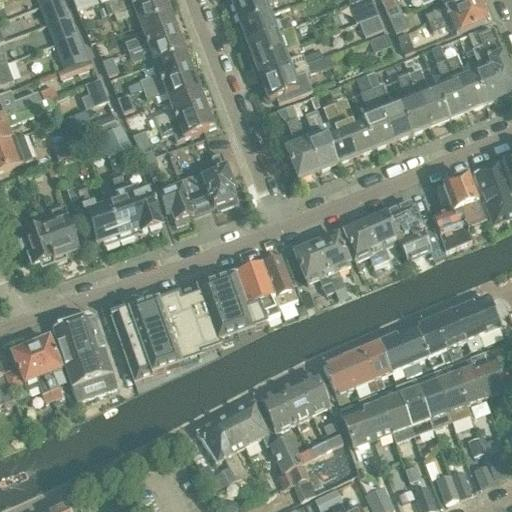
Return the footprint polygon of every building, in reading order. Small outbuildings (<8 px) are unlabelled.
[(71,0),(77,15),(98,7),(95,0),(71,0)] [(126,0),(109,6),(104,8),(108,19),(113,17),(159,0),(126,0)] [(138,30),(173,17),(168,5),(165,6),(162,0),(159,0),(113,17),(117,27),(134,20),(138,30)] [(224,0),(226,4),(229,6),(229,7),(230,6),(232,11),(261,0),(224,0)] [(261,0),(232,11),(234,15),(233,16),(233,17),(233,21),(236,31),(270,18),(267,10),(282,4),(280,0),(261,0)] [(345,0),(349,9),(353,7),(368,1),(367,0),(345,0)] [(416,0),(417,1),(417,0),(418,0),(422,9),(439,3),(445,0),(416,0)] [(428,28),(479,6),(475,0),(445,0),(439,3),(443,12),(425,20),(428,28)] [(369,1),(349,9),(354,24),(375,15),(369,1)] [(398,8),(395,9),(392,1),(390,1),(381,5),(385,14),(384,14),(389,25),(403,19),(398,8)] [(67,17),(59,3),(46,8),(51,23),(67,17)] [(451,29),(455,39),(483,27),(485,21),(479,6),(428,28),(432,37),(451,29)] [(270,18),(236,31),(240,42),(243,44),(244,45),(245,44),(246,48),(292,31),(288,21),(285,13),(270,18)] [(128,56),(177,38),(174,31),(177,30),(173,17),(138,30),(142,40),(125,47),(128,56)] [(395,38),(409,32),(403,19),(389,25),(395,38)] [(75,36),(69,20),(53,27),(59,42),(75,36)] [(365,42),(383,35),(376,20),(359,27),(365,42)] [(299,50),(292,31),(246,48),(248,53),(247,54),(250,68),(284,55),(284,56),(299,50)] [(479,41),(477,35),(468,39),(473,53),(472,54),(480,74),(473,77),(486,110),(504,103),(479,41)] [(479,41),(504,103),(511,99),(511,81),(511,78),(510,78),(501,57),(500,57),(492,36),(479,41)] [(153,69),(187,56),(183,44),(180,45),(177,38),(128,56),(132,68),(150,61),(153,69)] [(404,60),(414,56),(406,38),(397,42),(404,60)] [(83,55),(77,40),(61,47),(66,61),(83,55)] [(430,54),(435,67),(444,63),(439,51),(430,54)] [(261,86),(322,63),(318,53),(294,62),(294,63),(288,66),(284,56),(284,55),(250,68),(251,70),(258,82),(259,82),(261,86)] [(143,94),(191,76),(189,69),(192,68),(187,56),(153,69),(157,79),(139,85),(139,86),(127,90),(130,99),(143,94)] [(486,110),(473,77),(465,80),(456,61),(446,65),(467,117),(486,110)] [(108,81),(118,77),(112,62),(101,66),(108,81)] [(326,72),(322,63),(261,86),(262,91),(261,91),(267,106),(275,102),(278,109),(311,96),(305,80),(326,72)] [(60,85),(93,73),(89,64),(39,83),(40,87),(58,80),(60,85)] [(467,117),(446,65),(435,69),(443,89),(435,92),(448,125),(467,117)] [(0,90),(7,88),(4,78),(10,75),(7,67),(0,69),(0,90)] [(448,125),(435,92),(428,95),(420,74),(408,79),(429,132),(448,125)] [(167,106),(201,93),(197,82),(194,83),(191,76),(143,94),(146,103),(164,97),(167,106)] [(411,140),(429,132),(408,79),(396,83),(405,104),(398,107),(411,140)] [(365,80),(355,84),(361,98),(370,94),(371,94),(365,80)] [(94,112),(108,106),(100,87),(86,92),(94,112)] [(411,140),(398,107),(391,110),(383,89),(371,94),(370,94),(392,147),(411,140)] [(156,131),(205,112),(203,106),(206,105),(201,93),(167,106),(171,115),(153,122),(156,131)] [(373,155),(392,147),(370,94),(361,98),(359,98),(368,119),(360,122),(373,155)] [(0,122),(32,110),(33,110),(41,107),(37,98),(37,97),(13,105),(10,96),(0,99),(0,122)] [(123,118),(134,114),(129,99),(117,104),(123,118)] [(334,108),(333,109),(355,162),(373,155),(360,122),(354,125),(346,104),(344,104),(334,108)] [(336,170),(355,162),(333,109),(322,113),(331,134),(325,136),(323,137),(336,170)] [(36,119),(33,110),(32,110),(0,122),(0,148),(13,143),(8,130),(36,119)] [(291,110),(276,116),(287,128),(295,148),(294,148),(283,153),(296,186),(317,177),(304,145),(306,144),(297,124),(291,110)] [(205,112),(156,131),(161,142),(172,138),(175,146),(181,143),(215,130),(211,118),(208,120),(205,112)] [(323,137),(325,136),(317,115),(305,120),(313,141),(306,144),(304,145),(317,177),(336,170),(323,137)] [(129,145),(121,131),(99,139),(104,154),(129,145)] [(0,176),(32,164),(23,139),(13,143),(0,148),(0,176)] [(58,164),(86,154),(81,141),(53,152),(58,164)] [(231,198),(235,196),(221,159),(210,163),(215,175),(202,180),(201,177),(177,186),(179,190),(180,189),(192,220),(217,211),(219,215),(235,209),(231,198)] [(511,163),(501,167),(502,168),(511,196),(511,163)] [(511,196),(502,168),(487,174),(507,227),(511,225),(511,196)] [(156,169),(147,172),(151,185),(156,198),(166,222),(171,220),(174,227),(176,232),(191,226),(189,221),(192,220),(180,189),(179,190),(166,194),(156,169)] [(493,232),(507,227),(487,174),(474,179),(493,232)] [(114,193),(124,189),(118,176),(109,179),(114,193)] [(471,248),(468,238),(486,232),(467,181),(441,192),(441,193),(437,195),(438,199),(436,200),(441,213),(448,211),(450,216),(431,222),(432,225),(440,246),(442,251),(445,259),(471,248)] [(79,204),(88,200),(84,190),(75,193),(79,202),(79,204)] [(79,202),(75,193),(75,192),(67,195),(70,205),(79,202)] [(162,232),(148,194),(137,198),(135,193),(125,196),(141,239),(148,237),(149,238),(151,239),(153,239),(154,239),(156,238),(158,238),(158,237),(159,236),(160,235),(160,232),(162,232)] [(139,240),(141,239),(125,196),(114,200),(116,205),(106,209),(119,246),(139,239),(139,240)] [(424,242),(410,206),(384,217),(385,219),(398,249),(398,250),(407,268),(430,258),(429,256),(442,251),(440,246),(429,217),(420,221),(427,240),(424,242)] [(119,246),(106,209),(95,213),(93,207),(82,211),(96,250),(102,248),(104,252),(119,246)] [(77,257),(68,230),(71,229),(64,211),(50,216),(54,228),(41,233),(54,270),(67,265),(66,261),(77,257)] [(385,219),(364,228),(385,278),(386,277),(393,274),(392,272),(385,256),(385,255),(398,250),(398,249),(385,219)] [(54,270),(41,233),(28,237),(23,226),(11,230),(15,242),(14,242),(21,263),(27,261),(31,273),(39,270),(41,274),(54,270)] [(364,228),(342,238),(356,268),(369,263),(369,262),(376,279),(377,281),(379,280),(385,278),(364,228)] [(338,277),(350,272),(337,240),(315,249),(335,296),(338,305),(348,301),(344,292),(338,277)] [(325,300),(335,296),(315,249),(294,257),(307,290),(319,285),(325,300)] [(280,262),(262,269),(276,302),(279,311),(287,308),(297,304),(293,295),(281,266),(280,262)] [(262,269),(234,280),(249,311),(253,309),(255,314),(259,313),(265,327),(266,326),(265,326),(266,326),(279,321),(271,304),(272,304),(272,303),(276,302),(262,269)] [(129,313),(110,320),(134,388),(146,383),(164,377),(180,371),(180,370),(189,367),(198,364),(200,363),(199,360),(209,356),(215,354),(217,354),(220,353),(217,344),(224,342),(229,340),(234,338),(235,341),(236,342),(239,341),(250,337),(253,336),(253,335),(252,334),(258,332),(266,329),(265,327),(259,313),(255,314),(253,309),(249,311),(234,280),(196,293),(196,294),(178,300),(167,303),(158,307),(157,306),(150,309),(130,316),(129,313)] [(499,334),(493,320),(485,303),(452,317),(465,348),(467,348),(471,356),(482,352),(478,343),(499,334)] [(457,352),(465,348),(452,317),(433,325),(450,366),(461,361),(457,352)] [(112,379),(112,378),(93,321),(52,334),(76,407),(117,394),(112,379)] [(444,368),(450,366),(433,325),(415,333),(428,364),(442,358),(443,360),(441,361),(444,368)] [(419,368),(428,364),(415,333),(397,340),(413,380),(422,376),(419,368)] [(405,383),(413,380),(397,340),(379,348),(392,379),(402,375),(405,383)] [(48,343),(30,350),(43,383),(44,382),(53,405),(62,401),(52,380),(62,376),(48,343)] [(511,344),(487,355),(491,366),(511,358),(511,344)] [(381,384),(392,379),(379,348),(360,356),(377,395),(384,392),(381,384)] [(5,379),(0,380),(0,393),(9,390),(14,403),(21,401),(28,398),(27,397),(39,392),(45,409),(53,405),(44,382),(43,383),(30,350),(10,359),(18,377),(12,379),(6,382),(5,379)] [(503,397),(491,366),(487,355),(469,362),(484,405),(503,397)] [(370,398),(377,395),(360,356),(342,363),(355,395),(367,390),(370,398)] [(466,411),(484,405),(469,362),(458,366),(450,369),(451,370),(466,411)] [(342,400),(355,395),(342,363),(323,372),(340,411),(346,408),(342,400)] [(470,420),(466,411),(451,370),(433,377),(451,427),(470,420)] [(433,434),(451,427),(433,377),(414,384),(416,390),(433,434)] [(315,380),(297,389),(310,422),(329,413),(315,380)] [(403,388),(395,391),(395,392),(399,400),(414,441),(433,434),(416,390),(414,384),(403,388)] [(297,389),(279,398),(293,431),(310,422),(297,389)] [(0,409),(2,408),(14,403),(9,390),(0,393),(0,409)] [(399,400),(395,392),(377,399),(392,439),(396,448),(414,441),(399,400)] [(276,440),(293,431),(279,398),(260,406),(274,438),(275,437),(276,440)] [(373,447),(392,439),(377,399),(358,406),(373,447)] [(256,406),(230,420),(241,447),(244,453),(263,443),(267,452),(269,451),(277,469),(281,478),(277,480),(283,494),(291,491),(293,490),(308,483),(306,479),(301,469),(297,459),(290,442),(279,447),(276,440),(275,437),(274,438),(269,440),(256,406)] [(354,454),(373,447),(358,406),(339,414),(354,454)] [(230,420),(214,429),(241,481),(248,478),(237,457),(244,453),(241,447),(230,420)] [(205,433),(196,438),(215,468),(224,464),(228,471),(221,475),(221,476),(214,480),(208,468),(198,473),(210,497),(211,497),(241,481),(214,429),(205,433)] [(339,439),(325,446),(329,455),(343,448),(339,440),(340,440),(339,439)] [(481,451),(485,461),(493,485),(511,479),(502,456),(503,456),(503,454),(499,445),(481,451)] [(322,447),(308,454),(308,455),(311,454),(315,462),(329,455),(325,446),(322,447)] [(308,454),(297,459),(301,469),(315,462),(311,454),(308,455),(308,454)] [(481,492),(494,487),(487,469),(474,474),(481,492)] [(459,503),(471,498),(462,476),(450,480),(459,503)] [(449,481),(436,486),(445,509),(458,504),(449,481)] [(392,511),(383,491),(368,498),(364,500),(370,511),(392,511)] [(434,511),(426,492),(412,497),(417,511),(434,511)] [(336,494),(326,498),(332,511),(331,511),(365,511),(365,509),(359,511),(342,511),(341,508),(342,507),(336,494)] [(317,511),(330,511),(331,511),(332,511),(326,498),(314,504),(317,511)]
